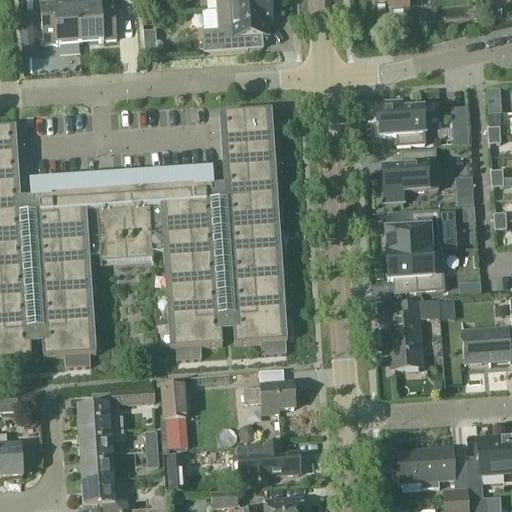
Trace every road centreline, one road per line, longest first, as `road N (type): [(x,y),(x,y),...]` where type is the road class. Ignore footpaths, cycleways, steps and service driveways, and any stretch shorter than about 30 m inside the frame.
road 1 (tertiary): [(347,416),(324,79)]
road 2 (residential): [(0,100),(324,79)]
road 3 (residential): [(324,79),(511,44)]
road 4 (residential): [(1,511),(58,507),(50,389)]
road 5 (residential): [(511,410),(347,416)]
